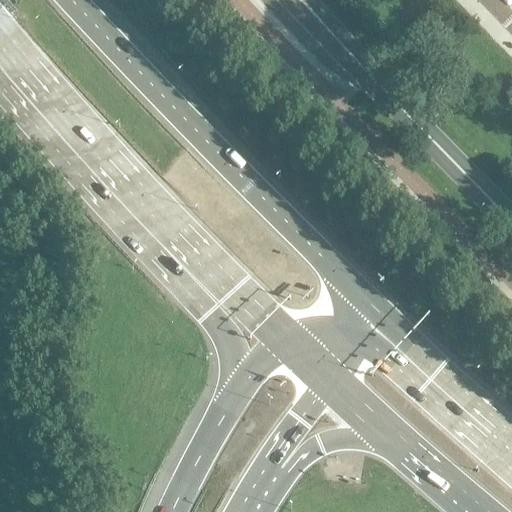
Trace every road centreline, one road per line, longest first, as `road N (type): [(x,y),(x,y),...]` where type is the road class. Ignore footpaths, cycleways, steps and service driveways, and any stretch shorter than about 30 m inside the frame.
road 1 (trunk): [(378,312),(70,0)]
road 2 (trunk): [(0,45),(146,209)]
road 3 (motorway): [(146,209),(230,341),(235,395)]
road 4 (trunk): [(146,209),(289,342)]
road 5 (trunk): [(511,432),(378,312)]
road 6 (tertiary): [(462,171),(357,64)]
road 7 (motorway): [(235,395),(173,511)]
road 8 (motorway): [(275,466),(330,443),(399,446)]
